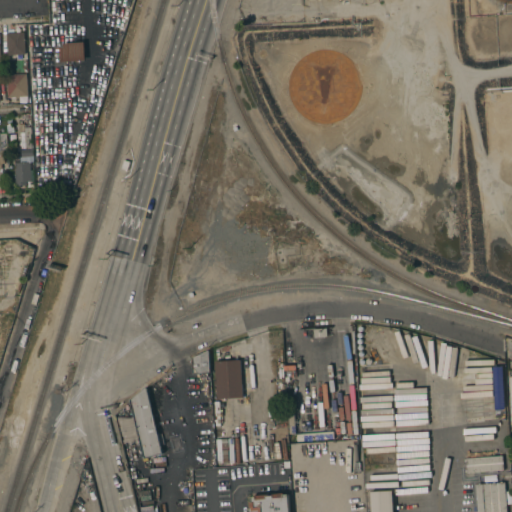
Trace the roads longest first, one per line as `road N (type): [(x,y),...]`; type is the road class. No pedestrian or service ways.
road 1 (residential): [(96,424),(140,376),(270,316),(366,311),(502,349)]
road 2 (primary): [(205,0),(90,379)]
road 3 (residential): [(0,393),(53,213)]
road 4 (primary): [(90,379),(44,511)]
road 5 (primary): [(118,511),(90,379)]
